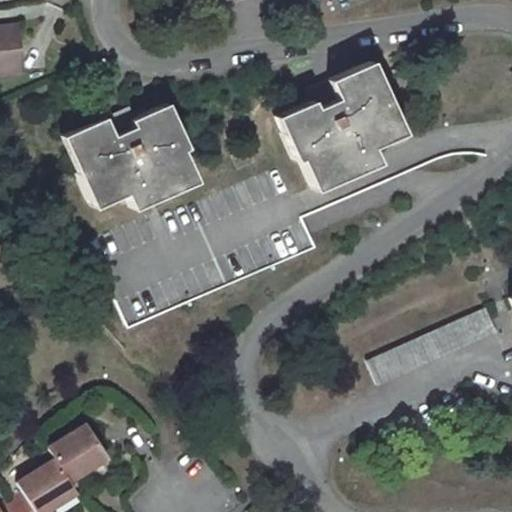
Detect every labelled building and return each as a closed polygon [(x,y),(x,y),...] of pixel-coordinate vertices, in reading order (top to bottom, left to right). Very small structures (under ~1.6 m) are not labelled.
[(202,0),(207,10),(229,0),(202,0)] [(12,25),(0,26),(0,73),(18,71),(12,25)] [(307,186),(371,158),(365,143),(397,130),(386,103),(380,105),(364,64),(327,81),(329,88),(307,98),(309,103),(280,116),(287,133),(280,136),(292,163),(297,161),(307,186)] [(100,116),(57,136),(79,180),(90,206),(122,192),(129,208),(193,180),(180,150),(184,148),(163,102),(127,119),(125,113),(103,123),(100,116)] [(312,246),(278,168),(92,250),(126,327),(312,246)] [(484,308),(365,361),(376,385),(496,333),(484,308)] [(85,422),(46,447),(54,459),(64,474),(88,461),(91,464),(106,455),(85,422)] [(23,492),(10,499),(18,511),(41,511),(52,505),(49,501),(72,486),(64,474),(54,459),(17,482),(23,492)] [(0,511),(18,511),(10,499),(0,505),(0,511)]
